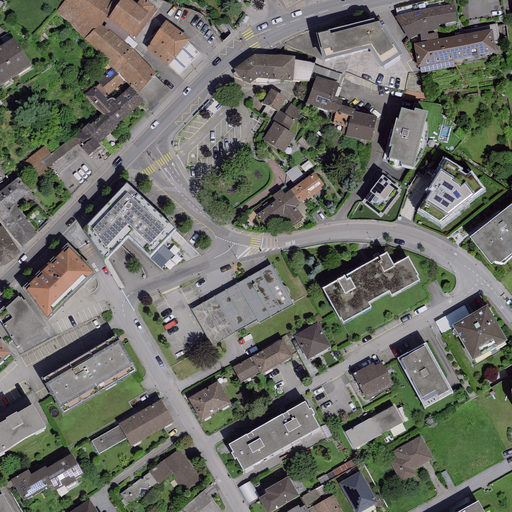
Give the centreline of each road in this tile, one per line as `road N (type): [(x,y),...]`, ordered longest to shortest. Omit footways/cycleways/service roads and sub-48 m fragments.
road 1 (residential): [(480,280),(443,309),(201,446)]
road 2 (residential): [(234,238),(400,234),(467,265),(480,280)]
road 3 (primary): [(282,23),(219,63),(140,144)]
road 4 (residential): [(114,300),(201,446)]
road 5 (residential): [(234,238),(223,254),(114,300)]
road 6 (residential): [(140,144),(184,200),(234,238)]
road 7 (unknown): [(189,425),(100,495),(106,511)]
